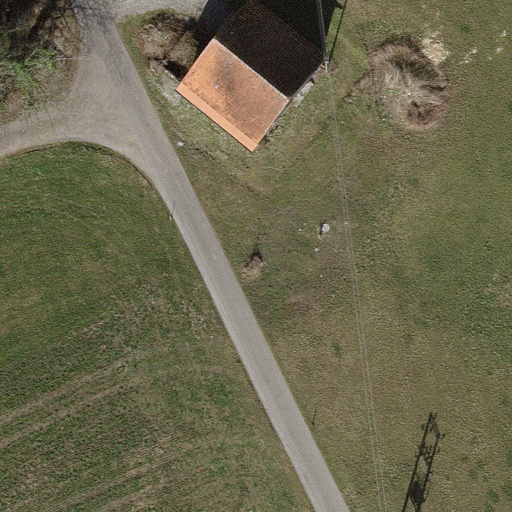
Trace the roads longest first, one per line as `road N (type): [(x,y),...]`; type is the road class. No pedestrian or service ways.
road 1 (track): [(88,0),(324,511)]
road 2 (track): [(0,139),(127,98)]
